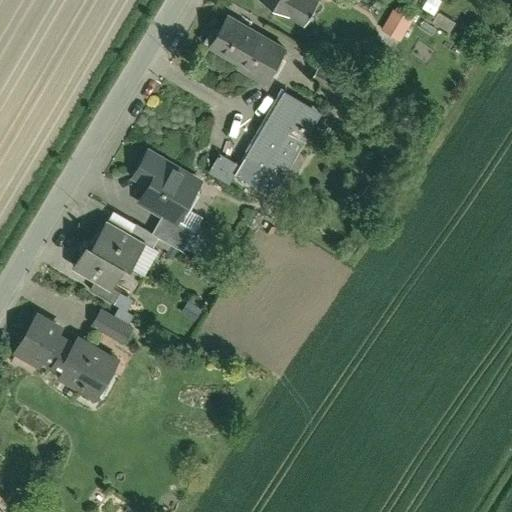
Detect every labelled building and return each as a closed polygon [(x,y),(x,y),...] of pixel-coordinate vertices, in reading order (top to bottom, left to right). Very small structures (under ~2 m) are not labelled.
[(294,34),(237,0),(228,16),(221,12),(211,30),(274,68),(294,34)] [(291,0),(313,12),(320,0),(291,0)] [(418,6),(407,0),(396,0),(387,16),(406,27),(418,6)] [(329,50),(318,68),(346,85),(357,67),(329,50)] [(340,105),(292,77),(242,163),(290,190),(340,105)] [(194,155),(156,134),(144,154),(138,165),(155,174),(147,189),(169,202),(186,211),(188,207),(204,178),(187,168),(194,155)] [(186,211),(169,202),(159,219),(191,237),(204,215),(188,207),(186,211)] [(121,277),(139,246),(150,226),(113,204),(101,225),(97,222),(79,253),(121,277)] [(126,278),(118,292),(134,300),(141,287),(126,278)] [(111,288),(98,313),(132,332),(145,307),(134,300),(118,292),(111,288)] [(74,318),(44,300),(21,338),(51,356),(54,350),(68,327),(74,318)] [(85,325),(80,335),(66,358),(63,363),(103,388),(126,350),(85,325)] [(68,327),(54,350),(66,358),(80,335),(68,327)]
